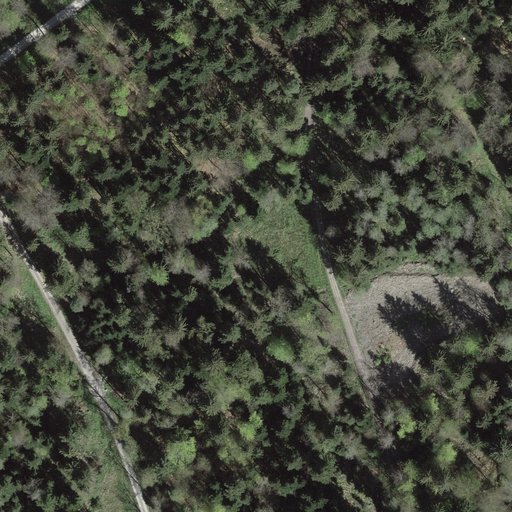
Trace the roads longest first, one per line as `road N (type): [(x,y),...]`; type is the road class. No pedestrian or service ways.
road 1 (track): [(314,0),(307,149),(319,229),(402,511)]
road 2 (track): [(0,213),(74,340),(144,511)]
